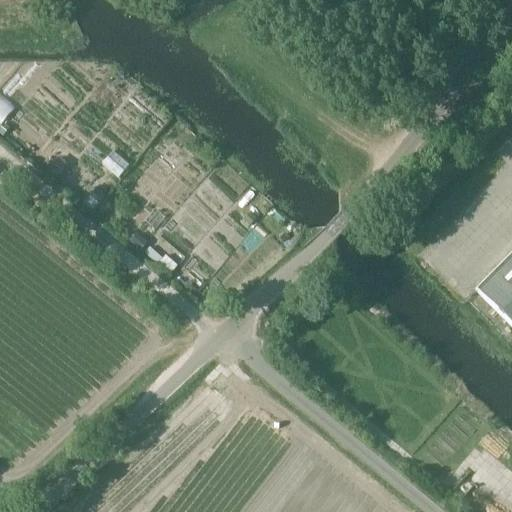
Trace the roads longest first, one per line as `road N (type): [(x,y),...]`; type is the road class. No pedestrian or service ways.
road 1 (unclassified): [(37,511),(349,212),(511,18)]
road 2 (track): [(222,338),(0,155)]
